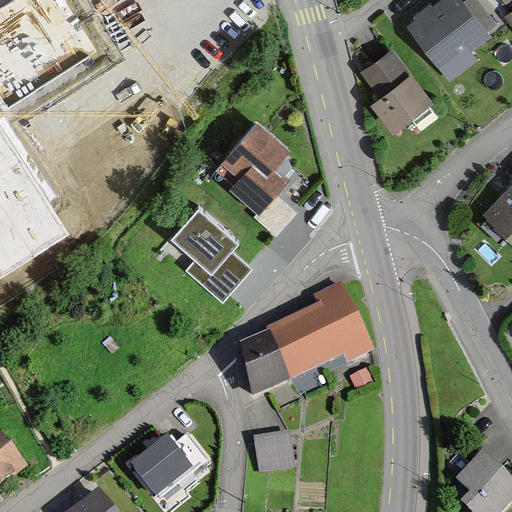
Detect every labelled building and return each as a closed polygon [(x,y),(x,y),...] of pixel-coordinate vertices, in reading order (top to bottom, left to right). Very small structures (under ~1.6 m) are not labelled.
[(454,83),(478,64),(469,53),(491,35),(462,0),(439,0),(430,8),(423,0),(408,0),(405,3),(411,11),(402,19),(454,83)] [(435,116),(387,53),(365,70),(384,95),(374,102),(393,128),(408,116),(418,129),(435,116)] [(280,175),(289,166),(287,161),(281,156),(285,152),(253,125),(227,154),(245,170),(231,185),(259,209),(285,180),(280,175)] [(511,189),(489,213),(511,235),(511,189)] [(238,238),(196,202),(169,233),(211,269),(238,238)] [(341,353),(341,352),(365,340),(345,301),(267,338),(268,341),(288,378),(288,379),(341,353)] [(250,395),(288,378),(268,341),(240,352),(250,395)] [(370,384),(364,373),(351,379),(356,390),(370,384)] [(154,496),(173,481),(186,471),(189,475),(206,462),(185,437),(170,449),(164,442),(132,468),(154,496)] [(0,483),(22,466),(0,438),(0,483)] [(292,468),(287,438),(254,444),(258,473),(292,468)] [(469,511),(497,511),(511,497),(511,494),(504,487),(507,483),(481,459),(459,482),(479,502),(469,511)] [(77,511),(109,511),(97,496),(77,511)]
